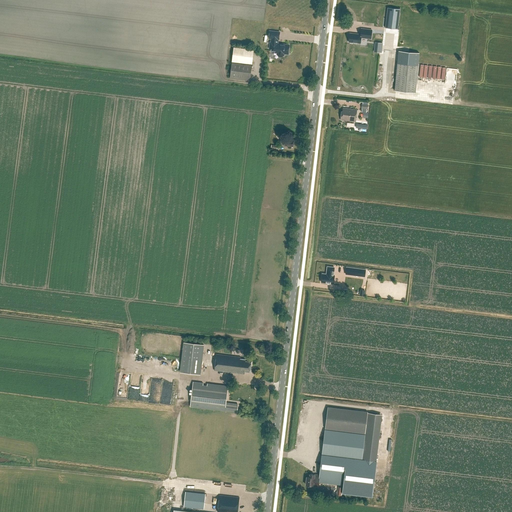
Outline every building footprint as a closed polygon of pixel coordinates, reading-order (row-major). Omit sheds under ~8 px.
[(388,7),(385,28),(398,29),(400,9),(388,7)] [(350,33),(349,42),(360,43),(361,37),(371,39),(372,30),(361,29),(361,35),(350,33)] [(275,52),(277,52),(276,54),(279,57),(282,57),(284,55),(285,53),(288,54),(289,47),(289,45),(284,45),(282,45),(281,44),(277,44),(278,39),(279,39),(280,32),(270,31),(269,38),(271,39),(271,43),(270,43),(270,49),(276,49),(275,52)] [(252,64),(254,49),(234,47),(232,61),(252,64)] [(395,91),(415,93),(419,53),(399,51),(395,91)] [(250,80),(252,65),(232,62),(230,78),(250,80)] [(446,79),(447,66),(434,65),(422,63),(420,76),(428,77),(446,79)] [(356,121),(357,110),(343,108),(343,111),(342,111),(341,120),(356,121)] [(328,273),(327,273),(323,272),(322,281),(329,281),(329,283),(333,283),(333,282),(334,282),(335,274),(334,274),(335,266),(328,265),(327,271),(328,271),(328,273)] [(347,267),(346,274),(365,277),(366,270),(347,267)] [(380,291),(380,283),(363,281),(362,289),(380,291)] [(200,375),(204,345),(190,343),(186,373),(200,375)] [(250,372),(251,362),(246,361),(245,360),(240,359),(240,357),(216,354),(214,370),(244,374),(244,371),(250,372)] [(173,400),(174,380),(164,379),(164,386),(170,387),(169,392),(164,392),(161,392),(161,395),(156,395),(156,399),(173,400)] [(237,412),(238,404),(226,403),(228,386),(193,382),(190,406),(237,412)] [(365,433),(368,412),(328,408),(325,428),(365,433)] [(365,435),(325,430),(322,455),(362,460),(365,435)] [(322,455),(319,476),(318,482),(343,485),(342,493),(372,497),(376,461),(362,460),(322,455)] [(314,475),(310,474),(310,477),(307,477),(306,485),(318,486),(318,482),(319,476),(314,475)] [(204,509),(205,494),(185,491),(183,507),(204,509)] [(237,511),(239,498),(219,495),(217,511),(237,511)]
